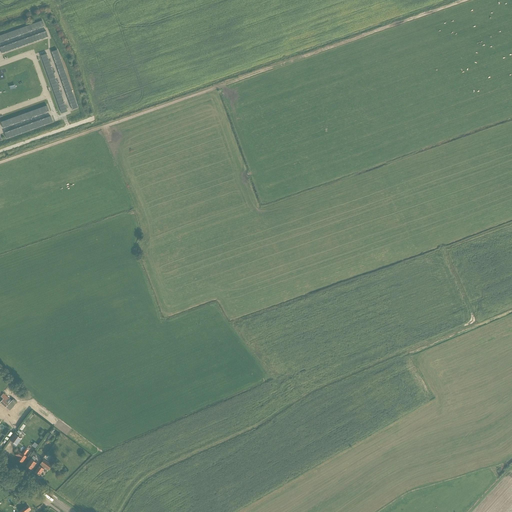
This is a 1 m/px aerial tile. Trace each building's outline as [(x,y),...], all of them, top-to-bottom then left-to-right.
[(31,25),(33,31),(44,27),(42,21),(31,25)] [(19,29),(21,35),(33,31),(31,25),(24,27),(19,29)] [(8,33),(10,39),(21,35),(19,29),(8,33)] [(46,31),(35,35),(37,41),(48,37),(46,31)] [(0,42),(10,39),(8,33),(0,35),(0,42)] [(25,45),(37,41),(35,35),(23,39),(25,45)] [(13,49),(25,45),(23,39),(11,44),(13,49)] [(0,47),(0,48),(2,54),(13,49),(11,44),(0,47)] [(57,50),(51,52),(56,64),(61,62),(57,50)] [(47,54),(41,56),(45,67),(51,65),(47,54)] [(56,64),(60,75),(66,73),(61,62),(56,64)] [(45,67),(49,79),(55,77),(51,65),(45,67)] [(61,79),(64,87),(70,85),(66,73),(60,75),(61,79)] [(49,79),(53,91),(59,89),(55,77),(49,79)] [(64,87),(68,98),(74,96),(70,85),(64,87)] [(53,91),(58,102),(63,100),(59,89),(53,91)] [(78,108),(74,96),(68,98),(72,110),(78,108)] [(67,112),(63,100),(58,102),(62,114),(67,112)] [(35,110),(37,116),(49,112),(47,106),(35,110)] [(37,116),(35,110),(24,114),(26,120),(37,116)] [(26,120),(24,114),(12,118),(14,124),(21,122),(26,120)] [(51,116),(39,120),(41,126),(53,122),(51,116)] [(14,124),(12,118),(1,122),(3,128),(14,124)] [(30,130),(41,126),(39,120),(28,125),(30,130)] [(18,135),(30,130),(28,125),(24,126),(16,129),(18,135)] [(6,139),(18,135),(16,129),(4,133),(6,139)] [(0,396),(3,399),(0,402),(10,411),(17,402),(13,399),(11,401),(2,393),(0,394),(0,396)] [(10,440),(17,446),(21,439),(14,434),(10,440)] [(22,454),(18,451),(15,455),(19,458),(18,460),(22,463),(26,457),(24,455),(28,450),(26,449),(22,454)] [(31,470),(36,463),(34,462),(36,458),(33,456),(31,459),(26,466),(31,470)] [(40,464),(39,466),(34,472),(39,476),(44,469),(45,467),(48,470),(51,465),(44,460),(40,464)]
